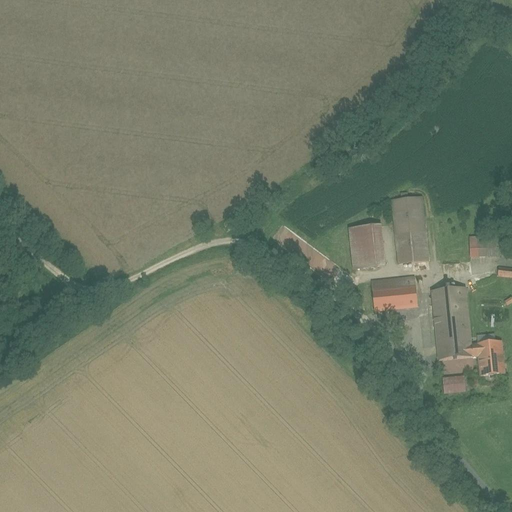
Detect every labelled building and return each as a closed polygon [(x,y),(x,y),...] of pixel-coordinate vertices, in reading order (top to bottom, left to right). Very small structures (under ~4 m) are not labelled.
[(422,198),(392,202),(399,264),(429,261),(422,198)] [(380,227),(350,230),(354,271),(384,268),(380,227)] [(505,237),(471,238),(472,257),(506,256),(505,237)] [(511,270),(500,269),(499,277),(511,278),(511,270)] [(415,278),(372,283),(376,314),(418,309),(415,278)] [(465,290),(431,294),(438,361),(473,357),(471,345),(465,290)] [(481,377),(505,374),(502,342),(478,345),(479,357),(481,377)] [(464,377),(442,379),(444,396),(465,394),(464,377)]
